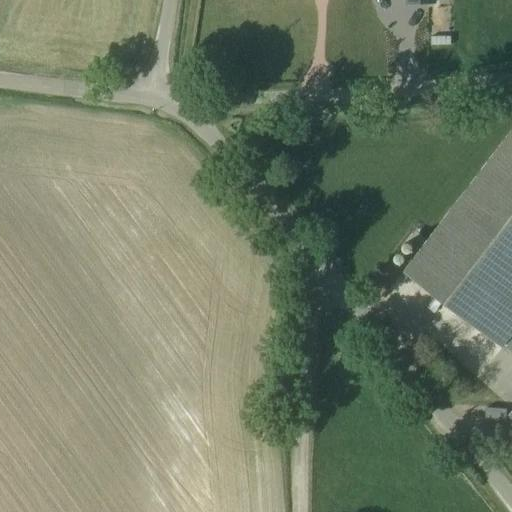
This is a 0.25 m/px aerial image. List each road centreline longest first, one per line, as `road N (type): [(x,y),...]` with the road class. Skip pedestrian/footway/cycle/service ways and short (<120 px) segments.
road 1 (unclassified): [(511,498),(319,252),(181,99)]
road 2 (unclassified): [(181,99),(402,89),(511,75)]
road 3 (track): [(319,252),(301,398),(300,511)]
road 4 (unclassified): [(152,95),(0,80)]
